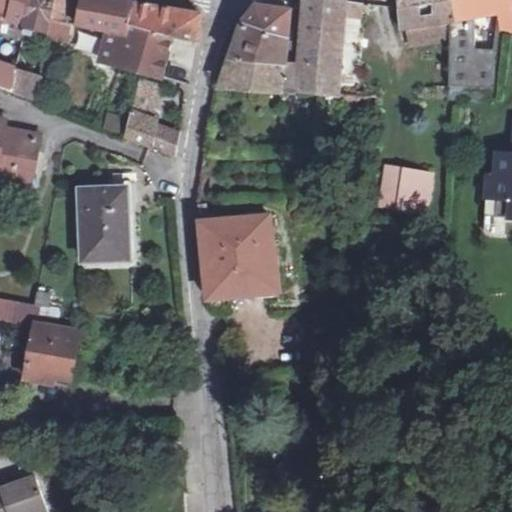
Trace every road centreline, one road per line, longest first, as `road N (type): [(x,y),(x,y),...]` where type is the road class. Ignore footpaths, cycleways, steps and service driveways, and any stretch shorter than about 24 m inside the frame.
road 1 (tertiary): [(234,0),(204,85),(192,197),(224,511)]
road 2 (track): [(220,450),(0,421)]
